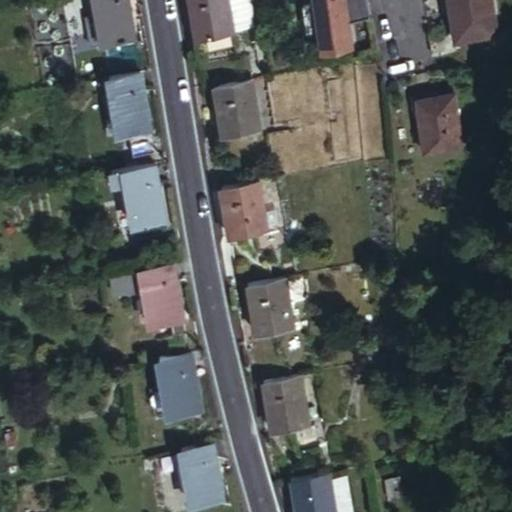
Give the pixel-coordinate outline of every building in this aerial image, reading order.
[(128,35),(122,0),(92,0),(99,40),(128,35)] [(225,12),(223,0),(186,0),(193,38),(229,32),(225,12)] [(223,0),(225,12),(245,8),(243,0),(223,0)] [(307,0),(312,45),(342,43),(337,0),(307,0)] [(443,0),(448,35),(423,39),(424,56),(456,51),(454,34),(488,31),(485,15),(486,15),(484,0),(443,0)] [(144,124),(134,67),(104,72),(114,129),(144,124)] [(255,129),(247,74),(210,80),(219,135),(255,129)] [(414,98),(421,152),(457,147),(451,94),(414,98)] [(151,159),(119,164),(128,221),(160,216),(151,159)] [(254,175),(217,181),(226,238),(262,232),(254,175)] [(142,292),(147,321),(177,316),(168,258),(137,262),(107,267),(111,289),(128,286),(142,292)] [(290,326),(280,269),(243,275),(251,331),(290,326)] [(186,349),(155,354),(164,410),(195,405),(186,349)] [(307,426),(298,370),(261,376),(269,432),(307,426)] [(227,499),(218,443),(181,449),(189,505),(196,504),(227,499)] [(334,511),(327,467),(290,473),(296,511),(334,511)]
